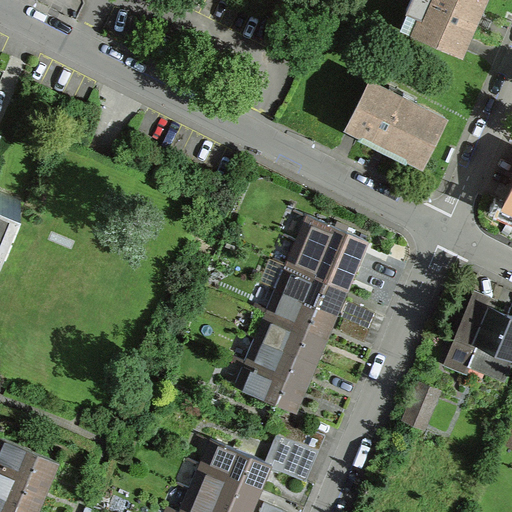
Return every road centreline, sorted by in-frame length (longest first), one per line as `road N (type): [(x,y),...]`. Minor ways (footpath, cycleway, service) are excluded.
road 1 (residential): [(0,0),(452,229)]
road 2 (residential): [(326,511),(452,229)]
road 3 (residential): [(452,229),(511,94)]
